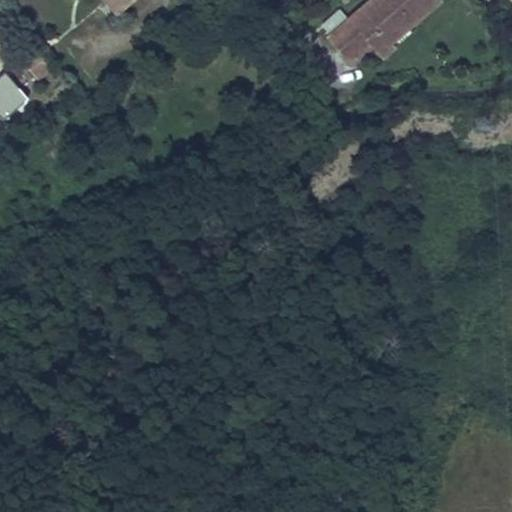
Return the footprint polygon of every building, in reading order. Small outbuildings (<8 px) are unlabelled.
[(102,0),(103,0),(115,14),(131,0),(102,0)] [(370,0),(328,37),(350,62),(370,44),(382,33),(391,43),(439,0),(370,0)] [(382,33),(370,44),(384,59),(395,48),(391,43),(382,33)] [(42,55),(33,46),(19,58),(35,78),(50,65),(42,55)] [(0,115),(6,110),(23,97),(3,72),(0,74),(0,115)]
